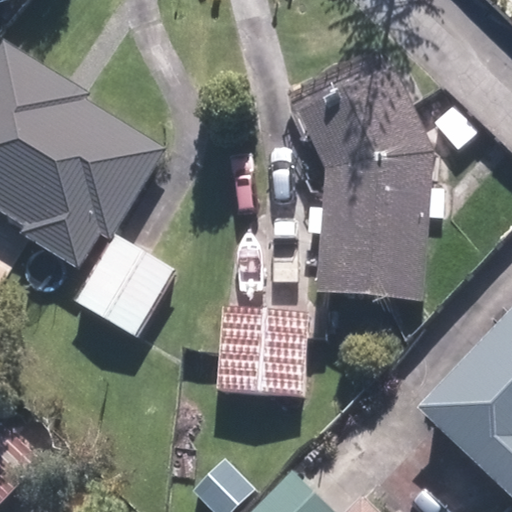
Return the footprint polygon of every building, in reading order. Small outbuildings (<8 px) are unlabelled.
[(0,0),(0,13),(29,3),(27,0),(0,0)] [(10,44),(0,58),(0,210),(81,261),(100,232),(111,240),(114,235),(167,152),(84,100),(88,94),(10,44)] [(336,299),(438,306),(449,157),(411,75),(319,116),(345,176),(336,299)] [(175,273),(114,235),(111,240),(74,297),(135,336),(175,273)] [(231,395),(313,400),(320,316),(239,309),(231,395)] [(511,315),(424,408),(511,491),(511,315)] [(0,511),(1,511),(9,511),(53,467),(0,417),(0,511)] [(270,511),(339,511),(303,477),(270,511)]
